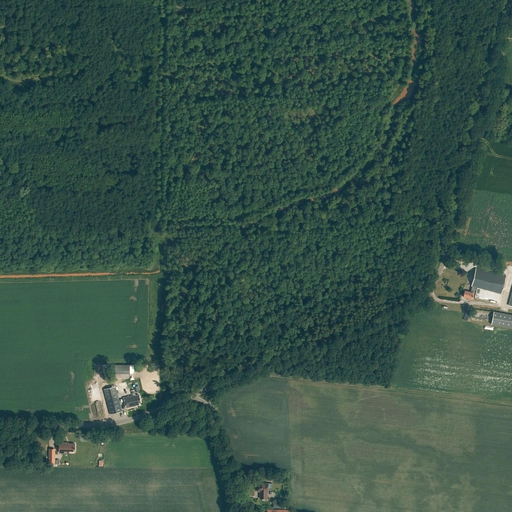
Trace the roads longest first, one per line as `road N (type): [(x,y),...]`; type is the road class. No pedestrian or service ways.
road 1 (unclassified): [(218,385),(396,311),(434,282),(511,1)]
road 2 (unclassified): [(0,425),(103,425),(188,397)]
road 3 (track): [(159,112),(0,135)]
